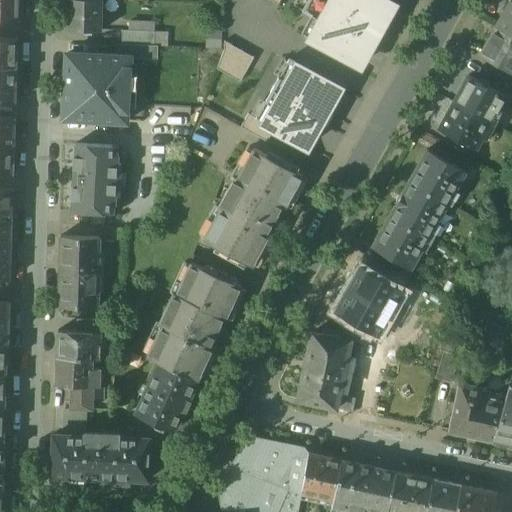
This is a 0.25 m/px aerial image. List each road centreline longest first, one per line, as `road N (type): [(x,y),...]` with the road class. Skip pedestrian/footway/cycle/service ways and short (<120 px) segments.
road 1 (residential): [(28,511),(51,0)]
road 2 (residential): [(233,399),(452,0)]
road 3 (residential): [(233,399),(511,469)]
road 4 (residential): [(180,511),(233,399)]
